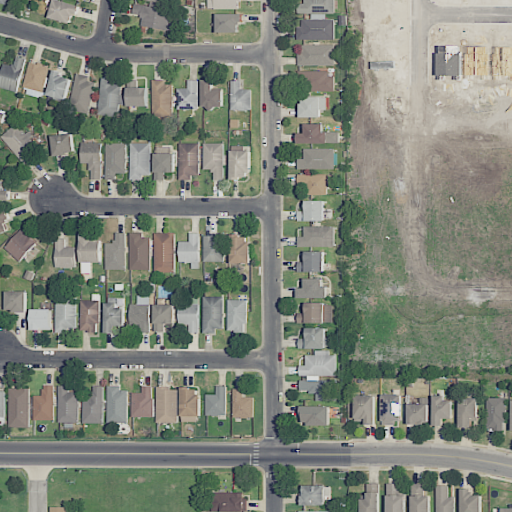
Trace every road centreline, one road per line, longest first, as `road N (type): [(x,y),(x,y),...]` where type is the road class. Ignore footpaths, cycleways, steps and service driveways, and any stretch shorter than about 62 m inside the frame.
road 1 (tertiary): [(511,468),(428,456),(0,453)]
road 2 (residential): [(273,0),(276,511)]
road 3 (residential): [(0,353),(31,361),(276,362)]
road 4 (residential): [(0,24),(122,54),(273,55)]
road 5 (residential): [(51,196),(83,207),(274,208)]
